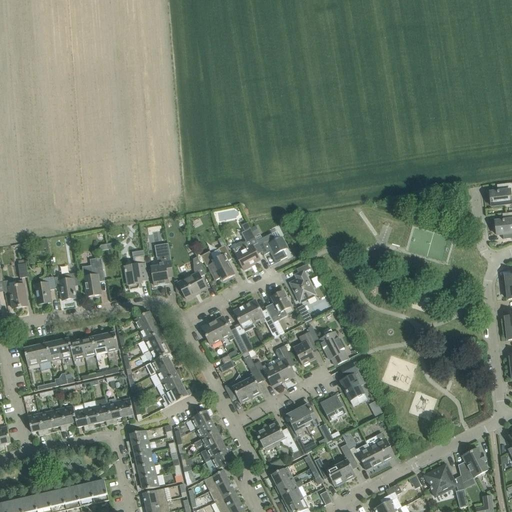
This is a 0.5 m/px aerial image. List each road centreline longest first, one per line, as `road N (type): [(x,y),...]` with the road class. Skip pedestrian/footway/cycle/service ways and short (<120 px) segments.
road 1 (residential): [(0,328),(151,303),(180,321)]
road 2 (residential): [(503,420),(341,506)]
road 3 (residential): [(503,420),(487,284),(495,261)]
road 4 (residential): [(130,511),(110,436),(29,450)]
